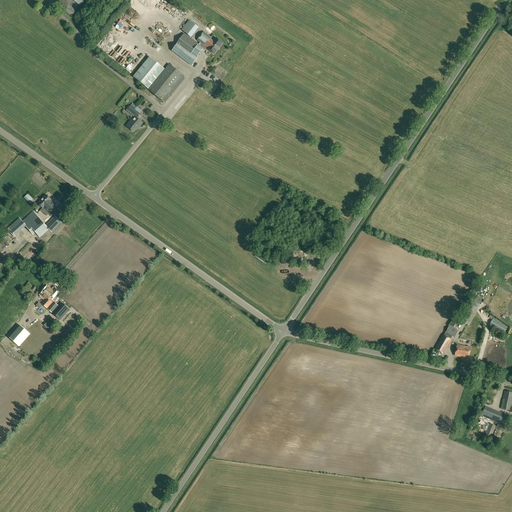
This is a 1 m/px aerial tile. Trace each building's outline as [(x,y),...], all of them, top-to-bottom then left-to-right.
[(72,16),(76,11),(62,0),(58,0),(55,4),(72,16)] [(145,17),(148,16),(147,10),(141,11),(139,4),(134,5),(138,19),(145,17)] [(191,37),(199,28),(189,20),(181,30),(191,37)] [(204,32),(197,40),(204,46),(205,45),(206,45),(210,39),(211,38),(204,32)] [(198,44),(184,33),(177,42),(192,53),(198,44)] [(214,54),(223,43),(216,38),(214,41),(210,39),(206,45),(209,48),(208,49),(214,54)] [(197,57),(192,53),(177,42),(171,50),(191,65),(198,57),(197,57)] [(159,53),(163,49),(156,43),(153,47),(159,53)] [(198,44),(192,53),(197,57),(203,48),(198,44)] [(149,57),(133,77),(148,89),(165,70),(149,57)] [(183,76),(169,64),(165,70),(148,89),(148,90),(162,101),(183,76)] [(128,109),(137,117),(139,114),(134,109),(135,109),(131,105),(128,109)] [(18,127),(22,122),(15,117),(11,122),(18,127)] [(139,126),(142,123),(136,117),(133,120),(132,120),(127,126),(134,131),(138,126),(139,126)] [(32,204),(35,200),(33,199),(28,194),(24,198),(32,204)] [(38,203),(43,208),(41,210),(42,211),(44,209),(49,213),(51,215),(59,206),(46,195),(38,203)] [(39,207),(23,222),(33,234),(36,232),(40,237),(49,230),(46,226),(45,224),(50,220),(47,216),(49,213),(44,209),(42,211),(41,210),(39,207)] [(61,222),(55,216),(46,226),(52,232),(61,222)] [(8,228),(15,235),(26,226),(20,218),(8,228)] [(42,314),(47,309),(53,302),(52,301),(54,299),(55,300),(61,293),(55,288),(53,290),(49,286),(44,292),(41,296),(45,299),(36,309),(42,314)] [(53,302),(47,309),(52,313),(58,305),(53,302)] [(69,309),(61,302),(52,313),(60,320),(69,309)] [(477,309),(468,304),(461,317),(469,322),(477,309)] [(455,328),(460,319),(456,317),(450,325),(455,328)] [(43,326),(49,331),(54,325),(49,320),(44,325),(43,326)] [(21,326),(10,338),(20,346),(23,343),(25,340),(30,334),(21,326)] [(454,337),(458,331),(449,326),(446,332),(452,336),(454,337)] [(443,354),(452,336),(446,332),(444,335),(443,335),(435,349),(443,354)] [(468,359),(471,348),(457,345),(454,355),(468,359)] [(510,411),(511,400),(511,392),(504,391),(501,409),(510,411)] [(483,416),(498,422),(504,425),(508,416),(502,413),(485,406),(481,415),(480,416),(482,417),(483,416)] [(490,441),(496,426),(490,424),(483,438),(490,441)]
